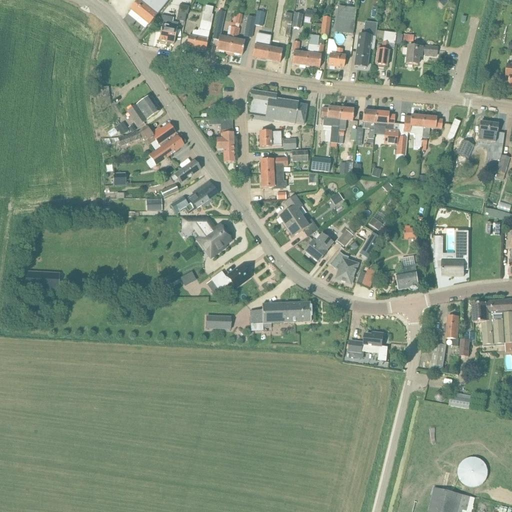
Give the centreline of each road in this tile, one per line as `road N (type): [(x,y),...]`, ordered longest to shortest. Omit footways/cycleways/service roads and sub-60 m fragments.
road 1 (tertiary): [(411,304),(348,305),(314,290),(266,247),(236,205)]
road 2 (residential): [(452,99),(241,75)]
road 3 (tertiary): [(376,511),(411,372),(411,304)]
road 4 (tertiary): [(236,205),(136,57)]
road 5 (residential): [(236,205),(243,188),(241,75)]
